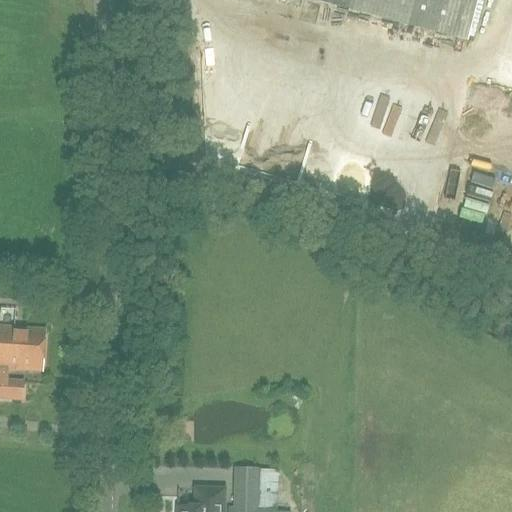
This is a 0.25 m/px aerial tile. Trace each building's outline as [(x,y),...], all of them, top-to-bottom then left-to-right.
[(300,0),(410,27),(467,42),(478,0),(300,0)] [(460,103),(486,105),(488,90),(461,88),(460,103)] [(0,328),(0,370),(8,371),(42,374),(46,332),(0,328)] [(7,383),(8,371),(0,370),(0,400),(22,402),(23,384),(7,383)] [(273,511),(257,511),(257,470),(233,470),(233,510),(227,510),(227,511),(273,511)] [(195,490),(195,511),(177,510),(176,511),(223,511),(224,491),(195,490)]
